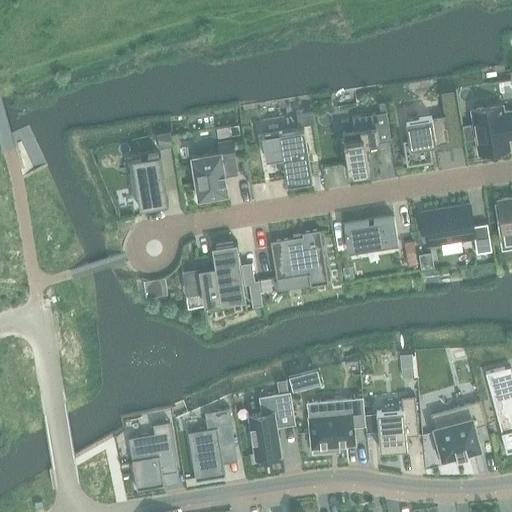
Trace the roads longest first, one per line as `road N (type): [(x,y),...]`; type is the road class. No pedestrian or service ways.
road 1 (residential): [(511,481),(449,487),(324,477),(133,511)]
road 2 (residential): [(152,247),(188,221),(511,166)]
road 3 (residential): [(62,465),(38,313)]
